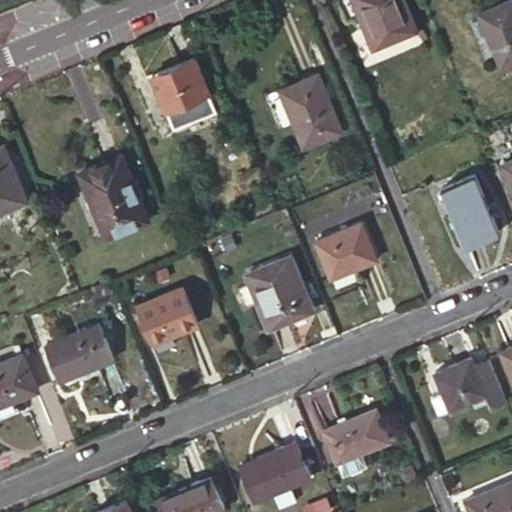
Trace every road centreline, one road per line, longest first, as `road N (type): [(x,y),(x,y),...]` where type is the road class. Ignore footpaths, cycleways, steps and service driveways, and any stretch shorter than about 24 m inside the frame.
road 1 (residential): [(511,284),(0,496)]
road 2 (tertiary): [(0,62),(154,0)]
